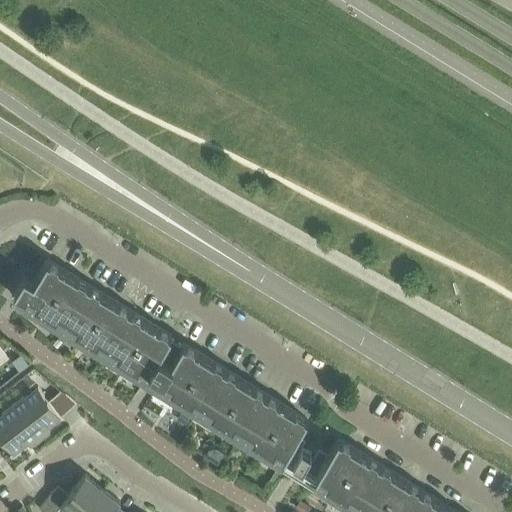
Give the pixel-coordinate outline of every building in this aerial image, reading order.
[(302,466),(311,452),(302,446),(293,460),(285,455),(307,419),(183,342),(181,344),(170,337),(171,335),(47,258),(34,280),(24,274),(11,295),(21,300),(20,302),(144,379),(146,377),(157,384),(156,386),(360,511),(459,511),(338,437),(315,474),(302,466)] [(61,417),(38,387),(24,397),(23,395),(12,403),(40,439),(50,432),(47,428),(61,417)] [(40,439),(12,403),(2,411),(3,413),(0,415),(0,435),(13,453),(28,442),(31,446),(40,439)] [(69,511),(83,511),(103,487),(85,473),(68,495),(57,486),(40,507),(45,511),(56,511),(61,505),(69,511)] [(111,511),(118,505),(120,501),(103,487),(83,511),(111,511)] [(302,511),(307,511),(311,506),(300,499),(295,507),(302,511)]
